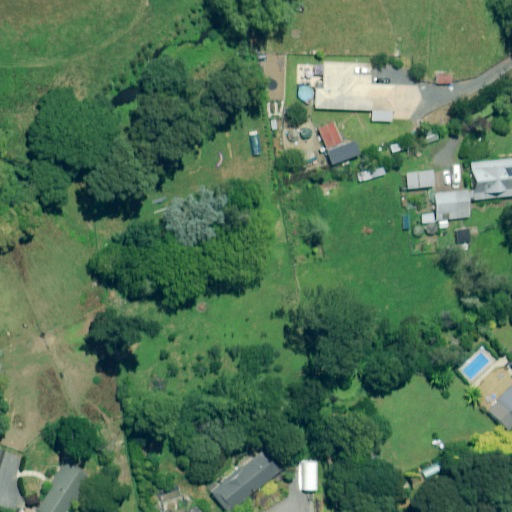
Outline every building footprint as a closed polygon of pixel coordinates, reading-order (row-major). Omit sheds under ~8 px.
[(372,85),(372,74),(353,74),(354,64),(324,63),(323,89),(316,89),(315,108),(372,110),(371,121),(394,122),(395,86),(372,85)] [(449,72),(437,72),(438,84),(450,83),(449,72)] [(342,142),(333,122),(317,129),(326,149),(342,142)] [(511,158),(471,163),(474,200),(511,195),(511,158)] [(471,211),(470,191),(436,193),(437,214),(447,213),(448,221),(458,221),(457,212),(471,211)] [(436,214),(423,214),(423,223),(436,223),(436,214)] [(511,360),(508,364),(511,368),(511,383),(484,410),(504,431),(511,422),(511,360)] [(226,511),(280,470),(263,448),(255,454),(251,449),(237,459),(242,466),(209,491),(225,511),(226,511)] [(64,511),(87,476),(63,462),(49,484),(51,486),(34,511),(64,511)]
